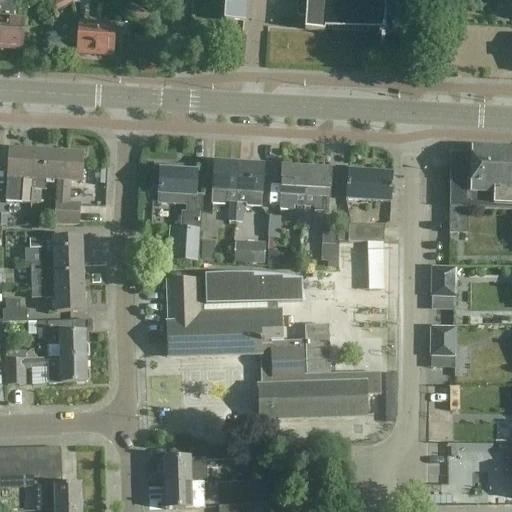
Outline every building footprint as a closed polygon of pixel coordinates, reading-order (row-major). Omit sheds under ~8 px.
[(0,50),(22,52),(25,21),(14,20),(15,7),(25,8),(25,0),(6,0),(6,3),(0,2),(0,50)] [(70,0),(42,0),(51,15),(73,3),(70,0)] [(223,0),(224,0),(227,0),(225,21),(225,23),(245,25),(245,23),(245,19),(246,0),(307,0),(305,0),(301,0),(298,3),(297,14),(301,18),(306,18),(305,31),(305,32),(325,33),(325,30),(381,34),(381,37),(385,38),(385,34),(399,35),(401,0),(223,0)] [(445,4),(434,5),(435,16),(446,15),(446,4),(445,4)] [(116,26),(86,24),(79,24),(77,55),(114,58),(116,26)] [(450,170),(449,210),(467,211),(511,212),(511,150),(471,149),(471,161),(465,161),(465,155),(450,155),(450,170)] [(31,205),(34,153),(9,151),(6,203),(31,205)] [(57,183),(59,154),(34,153),(31,205),(39,205),(40,192),(44,192),(45,182),(55,183),(57,183)] [(69,204),(71,183),(82,184),(84,156),(59,154),(57,183),(55,183),(53,226),(79,228),(80,205),(69,204)] [(229,223),(235,224),(239,167),(214,165),(211,206),(225,207),(225,204),(230,204),(229,223)] [(190,169),(154,166),(153,189),(159,190),(158,205),(187,207),(186,215),(182,215),(181,231),(170,231),(168,262),(198,264),(202,198),(195,197),(196,174),(190,174),(190,169)] [(264,168),(239,167),(235,224),(242,224),(243,206),(246,206),(246,208),(261,209),(262,196),(263,196),(264,168)] [(303,228),(307,171),(281,169),(280,197),(279,211),(294,212),(294,209),(297,209),(296,228),(303,228)] [(352,170),(350,173),(347,173),(345,202),(391,205),(393,176),(363,174),(361,170),(352,170)] [(307,171),(303,228),(310,229),(311,210),(314,210),(314,214),(328,215),(329,200),(330,200),(332,172),(307,171)] [(467,235),(467,211),(449,210),(449,235),(467,235)] [(281,220),(270,219),(269,239),(280,240),(281,220)] [(384,244),(384,240),(384,227),(349,226),(349,222),(338,222),(337,243),(363,244),(363,239),(368,240),(367,252),(367,291),(384,291),(384,244)] [(324,223),(322,247),(321,262),(326,262),(337,263),(338,248),(336,248),(336,242),(337,224),(324,223)] [(45,265),(82,264),(82,239),(67,239),(29,241),(30,251),(39,250),(40,265),(45,265)] [(215,264),(216,243),(203,242),(202,263),(215,264)] [(235,243),(234,265),(264,266),(265,245),(235,243)] [(56,289),(83,288),(82,264),(45,265),(45,275),(44,275),(44,289),(56,288),(56,289)] [(40,265),(30,265),(30,276),(44,275),(45,275),(45,265),(40,265)] [(431,298),(433,298),(454,298),(455,298),(455,270),(431,270),(431,298)] [(282,311),(276,311),(276,304),(302,302),(301,280),(282,278),(258,276),(240,276),(204,277),(205,302),(199,303),(198,281),(169,282),(170,313),(173,313),(173,325),(167,325),(168,359),(261,356),(262,388),(258,388),(259,421),(368,418),(367,397),(382,397),(381,374),(331,376),(330,326),(305,327),(307,377),(305,377),(304,342),(283,343),(282,311)] [(57,314),(68,314),(84,314),(83,288),(56,289),(56,288),(44,289),(31,289),(32,300),(56,299),(57,314)] [(454,298),(433,298),(433,310),(453,310),(453,311),(454,298)] [(26,310),(2,311),(2,324),(27,323),(26,310)] [(52,361),(86,359),(84,333),(73,334),(73,323),(27,324),(27,332),(38,332),(38,340),(51,339),(52,360),(52,361)] [(454,358),(455,330),(431,330),(430,358),(454,358)] [(52,361),(52,360),(7,362),(8,387),(26,386),(25,371),(48,370),(49,387),(79,386),(87,385),(86,359),(52,361)] [(267,447),(267,433),(254,433),(254,447),(267,447)] [(165,486),(203,485),(207,485),(206,463),(236,461),(236,449),(200,450),(200,460),(191,460),(164,460),(165,486)] [(47,450),(35,451),(36,476),(48,475),(47,450)] [(48,475),(61,475),(60,450),(47,450),(48,475)] [(0,477),(11,477),(10,451),(0,451),(0,477)] [(23,476),(22,451),(10,451),(11,477),(23,476)] [(36,476),(35,451),(22,451),(23,476),(27,476),(36,476)] [(27,476),(23,476),(11,477),(0,477),(0,491),(27,490),(27,476)] [(166,511),(192,511),(204,511),(203,485),(165,486),(166,511)] [(54,487),(54,498),(36,499),(36,511),(70,511),(81,511),(80,486),(54,487)] [(274,511),(274,498),(257,499),(258,511),(274,511)]
